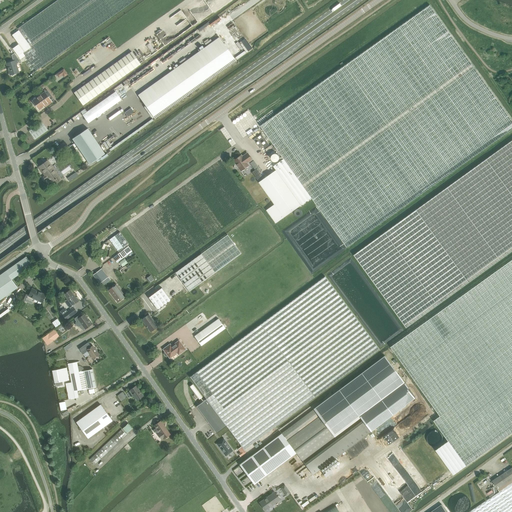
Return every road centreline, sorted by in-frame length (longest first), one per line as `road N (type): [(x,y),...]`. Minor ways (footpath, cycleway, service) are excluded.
road 1 (primary): [(0,256),(360,0)]
road 2 (unknown): [(390,0),(175,153),(45,259)]
road 3 (primary): [(347,0),(0,248)]
road 4 (unclassified): [(378,0),(103,196),(41,252)]
road 5 (unclassified): [(242,511),(76,276),(41,252)]
road 6 (unknown): [(187,0),(6,136)]
road 7 (unknown): [(76,276),(89,249),(223,154)]
road 8 (unclassified): [(41,252),(0,112)]
road 9 (unknown): [(0,401),(32,424),(58,511)]
